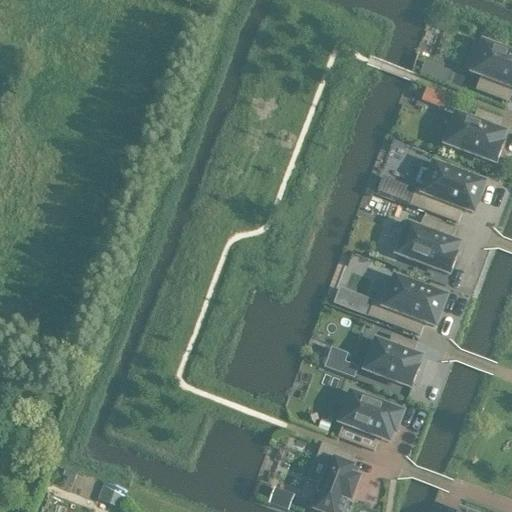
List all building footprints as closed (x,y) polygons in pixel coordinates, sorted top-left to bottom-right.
[(511,55),(484,45),(473,73),(482,76),(476,90),(507,102),(511,89),(511,55)] [(437,69),(434,78),(446,82),(450,73),(437,69)] [(440,93),(435,106),(444,110),(449,97),(440,93)] [(496,132),(501,120),(477,111),(473,123),(457,117),(446,145),(496,164),(503,146),(501,145),(504,135),(496,132)] [(473,213),(474,211),(477,203),(484,185),(434,166),(424,193),(416,190),(410,205),(458,223),(463,209),(473,213)] [(450,275),(457,256),(455,256),(459,246),(450,243),(455,231),(424,219),(419,231),(408,227),(398,255),(450,275)] [(385,266),(388,249),(354,243),(351,261),(385,266)] [(342,277),(336,294),(351,299),(357,282),(342,277)] [(358,279),(355,294),(368,297),(371,283),(358,279)] [(435,325),(438,317),(445,299),(395,280),(385,307),(374,302),(368,316),(419,336),(424,323),(435,327),(435,325)] [(388,348),(376,343),(366,371),(411,388),(418,370),(416,369),(420,360),(411,356),(416,344),(392,336),(388,348)] [(395,433),(401,415),(390,410),(392,407),(377,401),(375,405),(351,396),(341,424),(344,425),(339,438),(373,451),(378,438),(389,442),(392,432),(395,433)] [(322,419),(318,428),(327,432),(331,423),(322,419)] [(354,456),(322,444),(317,457),(329,461),(311,508),(320,511),(341,511),(347,499),(351,500),(354,492),(358,480),(354,478),(357,471),(350,468),(354,456)] [(104,483),(98,501),(122,509),(128,491),(104,483)] [(273,491),(268,504),(288,511),(293,499),(273,491)]
